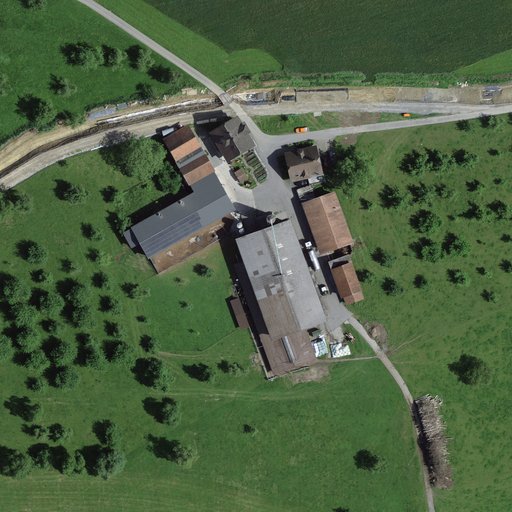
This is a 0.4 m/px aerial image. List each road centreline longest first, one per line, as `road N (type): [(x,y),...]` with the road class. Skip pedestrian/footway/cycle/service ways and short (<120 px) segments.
road 1 (unclassified): [(511,110),(266,147),(345,316)]
road 2 (track): [(266,147),(205,82),(88,0)]
road 3 (track): [(345,316),(406,393),(432,511)]
